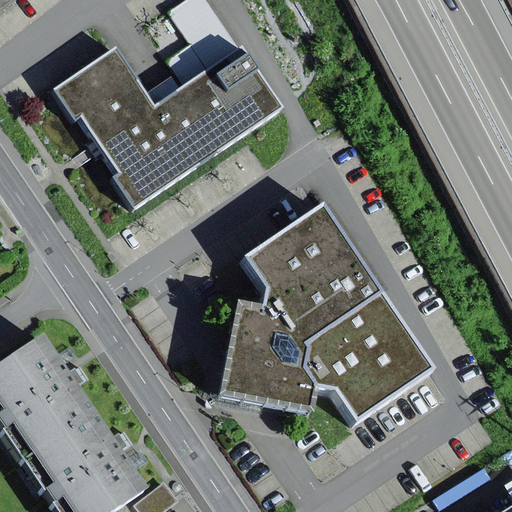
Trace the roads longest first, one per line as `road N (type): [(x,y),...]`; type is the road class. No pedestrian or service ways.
road 1 (tertiary): [(72,274),(231,511)]
road 2 (motorway): [(396,0),(511,216)]
road 3 (tertiary): [(0,168),(72,274)]
